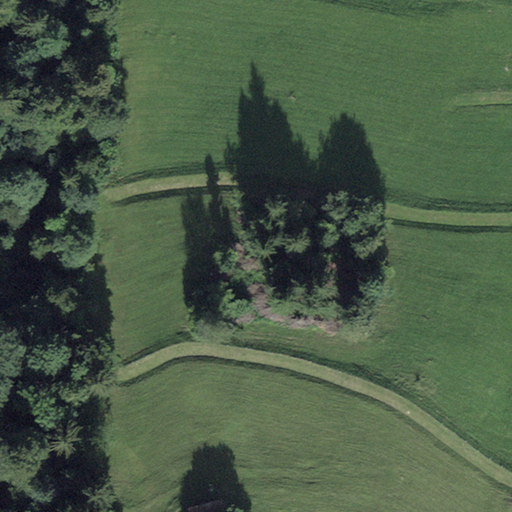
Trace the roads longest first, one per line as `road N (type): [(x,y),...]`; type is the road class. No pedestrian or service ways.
road 1 (track): [(511,479),(379,394),(278,359),(206,348),(165,354),(124,378)]
road 2 (track): [(511,222),(426,217),(274,188),(190,184),(121,198)]
